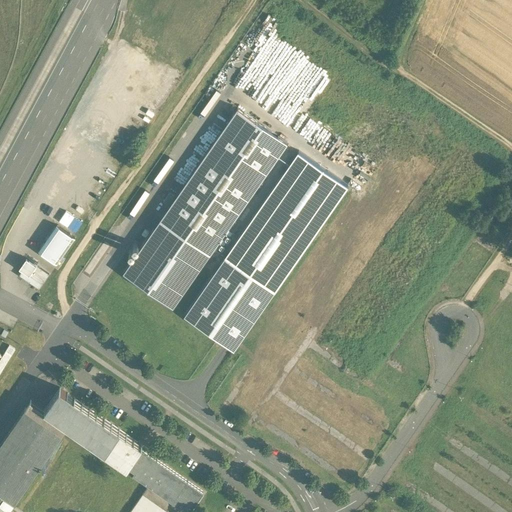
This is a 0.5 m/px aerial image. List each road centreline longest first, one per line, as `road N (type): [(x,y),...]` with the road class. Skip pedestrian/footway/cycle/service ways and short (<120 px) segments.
road 1 (track): [(71,323),(62,315),(58,284),(254,0)]
road 2 (unclassified): [(266,458),(71,323),(0,424)]
road 3 (track): [(296,0),(511,150)]
road 4 (unclassified): [(339,511),(358,502),(444,377)]
road 5 (unknown): [(77,0),(0,143)]
